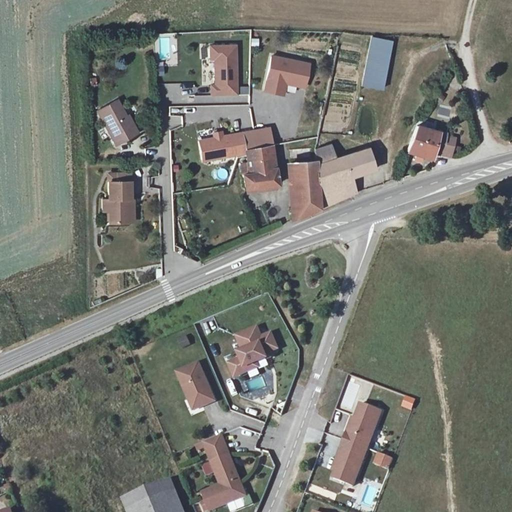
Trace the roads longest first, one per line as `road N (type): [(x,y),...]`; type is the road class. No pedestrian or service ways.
road 1 (residential): [(269,511),(380,206)]
road 2 (secondary): [(380,206),(173,290)]
road 3 (residential): [(173,290),(161,69)]
road 4 (secondary): [(173,290),(0,370)]
road 5 (track): [(495,169),(468,71),(474,0)]
road 6 (secondary): [(511,164),(380,206)]
